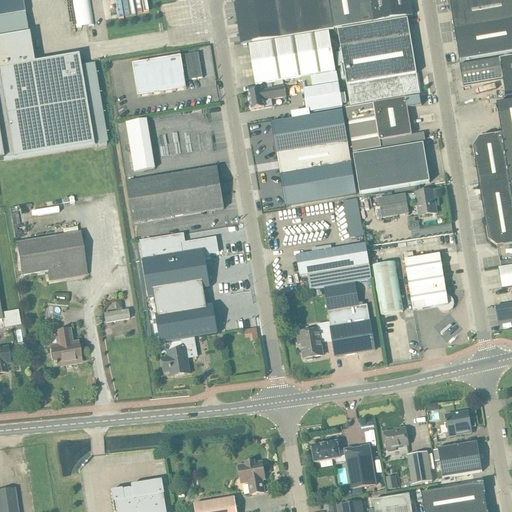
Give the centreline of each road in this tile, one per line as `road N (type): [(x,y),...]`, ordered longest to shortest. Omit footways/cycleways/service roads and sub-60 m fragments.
road 1 (unclassified): [(280,399),(211,0)]
road 2 (unclassified): [(429,0),(486,364)]
road 3 (tertiary): [(0,428),(280,399)]
road 4 (tertiary): [(280,399),(486,364)]
road 5 (unclassified): [(504,489),(486,364)]
